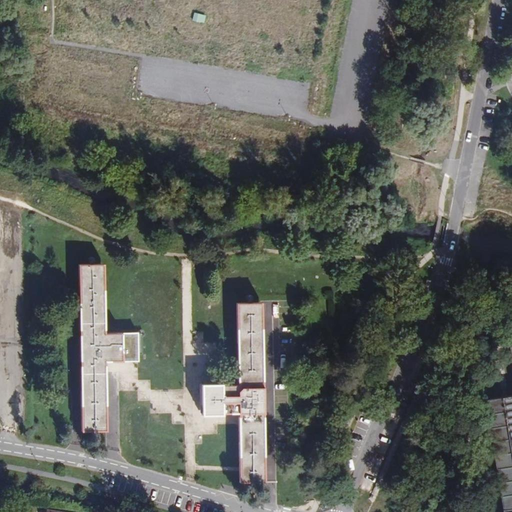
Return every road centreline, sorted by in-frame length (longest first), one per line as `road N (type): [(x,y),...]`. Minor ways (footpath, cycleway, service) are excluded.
road 1 (unclassified): [(342,511),(446,260),(497,0)]
road 2 (secondary): [(0,446),(263,511)]
